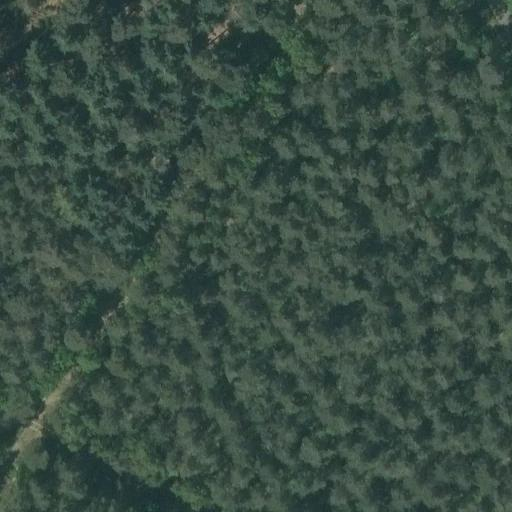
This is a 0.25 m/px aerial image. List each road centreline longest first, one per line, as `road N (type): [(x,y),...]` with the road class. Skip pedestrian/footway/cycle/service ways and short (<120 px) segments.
road 1 (track): [(306,0),(0,478)]
road 2 (track): [(0,406),(205,511)]
